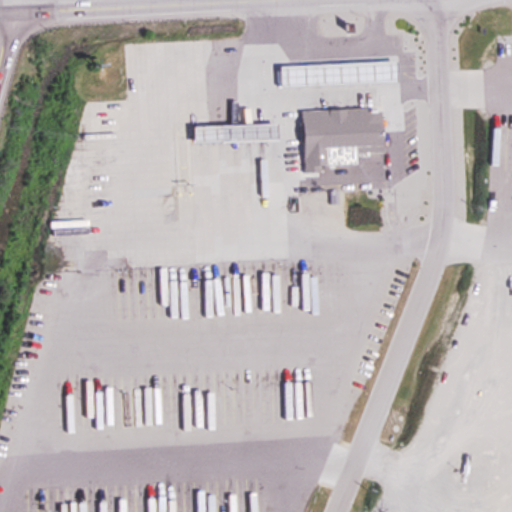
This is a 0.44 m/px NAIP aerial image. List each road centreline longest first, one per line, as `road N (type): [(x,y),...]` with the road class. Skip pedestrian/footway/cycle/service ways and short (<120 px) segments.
road 1 (residential): [(442,0),(439,234),(332,511)]
road 2 (tertiary): [(302,0),(0,14)]
